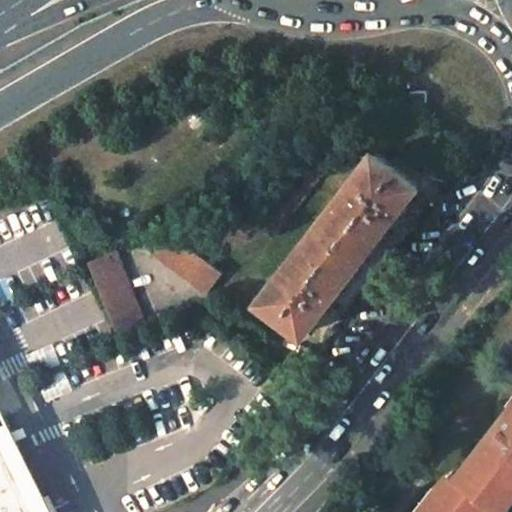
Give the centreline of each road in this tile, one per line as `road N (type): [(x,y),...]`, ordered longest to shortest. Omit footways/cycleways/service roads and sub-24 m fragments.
road 1 (primary): [(511,173),(311,436),(251,497)]
road 2 (trunk): [(0,110),(135,30),(217,0)]
road 3 (primary): [(274,511),(403,357)]
road 4 (primary): [(403,357),(511,205)]
road 5 (primary): [(403,357),(511,229)]
